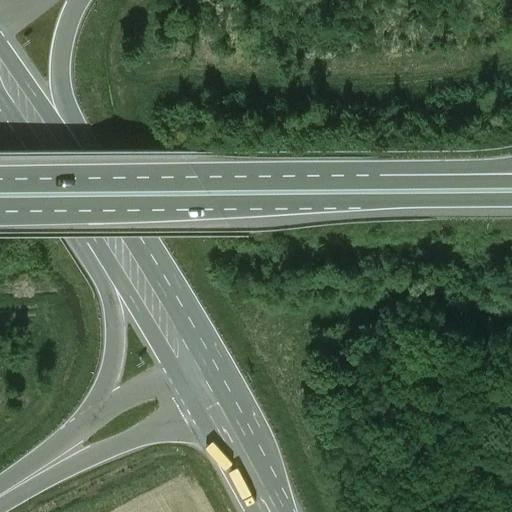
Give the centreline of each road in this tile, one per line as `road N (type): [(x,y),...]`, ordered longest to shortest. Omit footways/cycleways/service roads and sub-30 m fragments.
road 1 (trunk): [(0,199),(511,202)]
road 2 (trunk): [(340,177),(0,177)]
road 3 (trunk): [(0,506),(213,394)]
road 4 (trunk): [(110,229),(114,348),(107,384),(80,433)]
road 5 (trunk): [(86,193),(63,68),(80,0)]
road 6 (trunk): [(511,160),(340,177)]
road 7 (trunk): [(511,178),(340,177)]
road 8 (primary): [(110,229),(193,363)]
road 9 (primary): [(0,69),(86,193)]
road 10 (trunk): [(193,363),(80,433)]
road 11 (primary): [(213,394),(275,511)]
